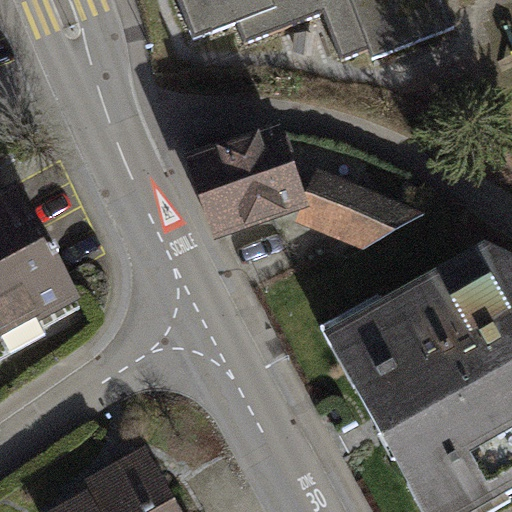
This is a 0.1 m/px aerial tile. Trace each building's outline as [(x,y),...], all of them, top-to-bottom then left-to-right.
[(175,0),(192,44),(237,27),(244,47),(323,18),(342,71),(456,29),(445,0),(175,0)] [(282,144),(195,179),(229,265),(296,238),(317,230),(309,212),(282,144)] [(425,231),(323,182),(309,212),(317,230),(296,238),(398,287),(425,231)] [(18,208),(0,217),(0,378),(85,333),(18,208)] [(384,308),(323,341),(416,511),(511,511),(511,283),(492,272),(393,325),(384,308)] [(86,511),(83,511),(178,511),(148,458),(78,496),(86,511)]
